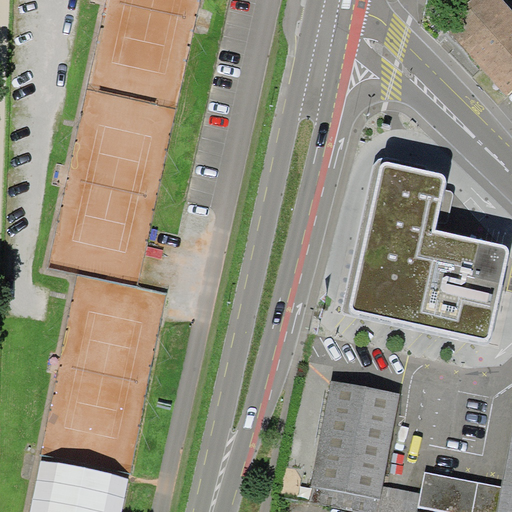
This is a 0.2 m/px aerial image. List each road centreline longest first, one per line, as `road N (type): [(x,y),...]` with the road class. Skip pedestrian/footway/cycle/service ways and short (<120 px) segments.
road 1 (primary): [(315,0),(207,511)]
road 2 (primary): [(214,511),(269,359),(311,178)]
road 3 (primary): [(311,178),(348,14)]
road 4 (primary): [(420,84),(388,85),(360,99),(311,178)]
road 5 (residential): [(511,173),(420,84)]
